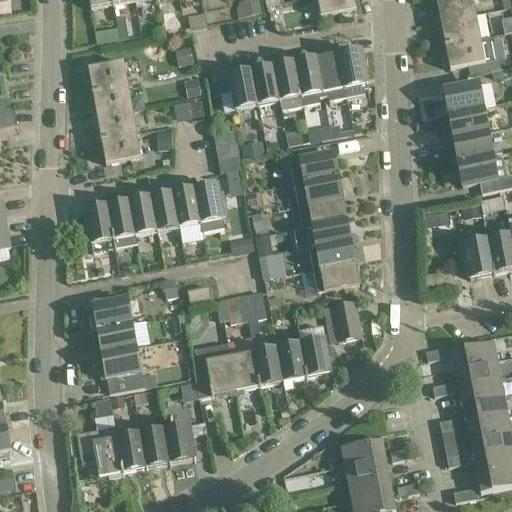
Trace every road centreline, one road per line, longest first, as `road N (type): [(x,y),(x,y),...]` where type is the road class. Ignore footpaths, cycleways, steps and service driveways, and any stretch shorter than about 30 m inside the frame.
road 1 (residential): [(56,511),(46,415),(48,186)]
road 2 (residential): [(393,26),(405,324)]
road 3 (residential): [(190,511),(357,403),(402,360),(405,324)]
road 4 (residential): [(48,186),(46,0)]
road 5 (residential): [(211,58),(393,26)]
road 6 (residential): [(48,186),(107,192),(210,173)]
road 7 (residential): [(438,511),(413,387)]
